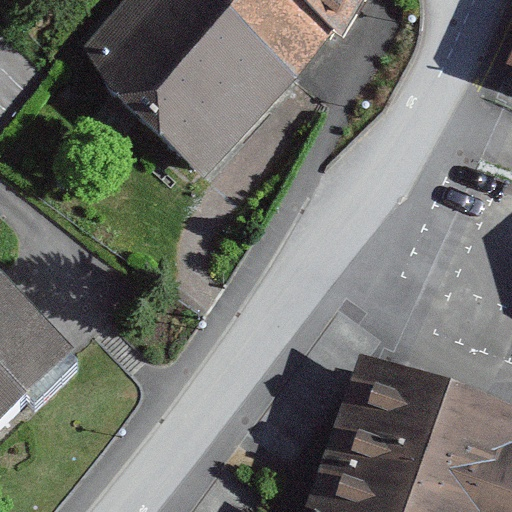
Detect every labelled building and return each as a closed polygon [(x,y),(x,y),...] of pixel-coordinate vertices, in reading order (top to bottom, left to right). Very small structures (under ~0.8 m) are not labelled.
[(118,55),(89,88),(202,185),(337,25),(306,0),(127,0),(96,36),(118,55)] [(306,0),(337,25),(358,0),(306,0)] [(511,30),(497,65),(511,71),(511,30)] [(0,298),(0,419),(60,359),(0,298)] [(511,511),(511,416),(355,370),(304,511),(511,511)]
